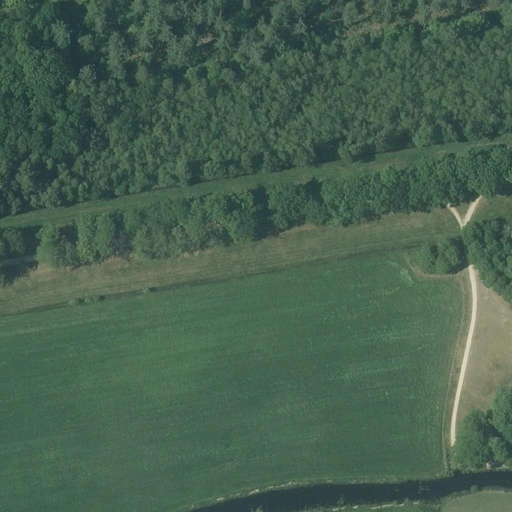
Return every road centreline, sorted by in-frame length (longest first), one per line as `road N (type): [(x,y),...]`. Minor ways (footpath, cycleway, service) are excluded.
road 1 (track): [(511,181),(0,266)]
road 2 (unknown): [(0,123),(511,40)]
